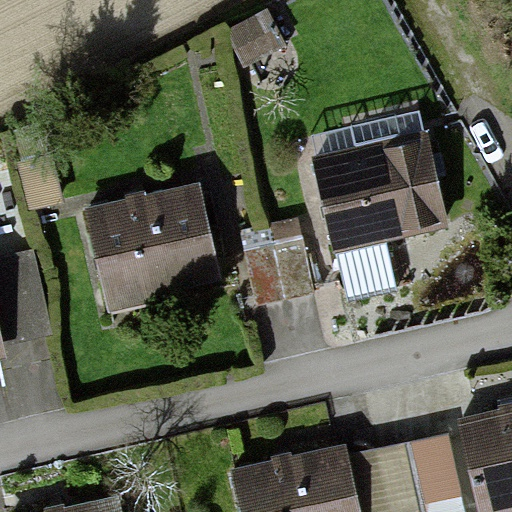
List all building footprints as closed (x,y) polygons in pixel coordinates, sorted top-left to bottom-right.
[(269,10),(230,31),(245,61),(285,41),(269,10)] [(328,247),(452,224),(439,153),(315,175),(328,247)] [(102,207),(118,291),(215,273),(199,190),(102,207)] [(300,234),(270,240),(281,297),(312,291),(300,234)] [(252,303),(281,297),(270,240),(241,246),(252,303)] [(0,340),(47,330),(29,247),(0,253),(0,340)] [(511,418),(472,427),(488,503),(511,498),(511,418)] [(433,444),(408,449),(417,497),(442,492),(433,444)] [(392,501),(417,497),(408,449),(383,454),(392,501)] [(245,479),(251,511),(358,511),(349,459),(245,479)] [(119,511),(116,498),(55,511),(119,511)]
